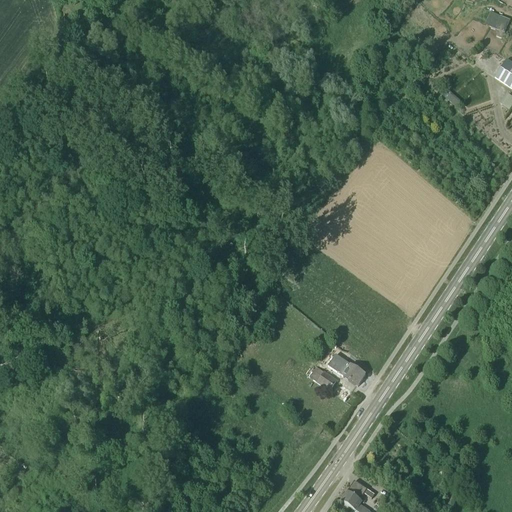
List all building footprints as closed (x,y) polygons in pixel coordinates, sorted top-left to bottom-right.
[(484,8),(478,21),(494,27),(499,14),(484,8)] [(511,63),(507,60),(495,77),(511,89),(511,63)] [(455,108),(458,104),(447,94),(444,98),(455,108)] [(501,106),(509,111),(511,105),(511,98),(508,95),(501,106)] [(345,372),(342,377),(358,387),(365,376),(338,358),(333,365),(345,372)] [(324,373),(317,384),(329,393),(336,382),(324,373)] [(368,511),(360,506),(362,503),(360,502),(364,496),(371,501),(374,496),(354,483),(347,493),(341,502),(352,510),(350,511),(368,511)] [(392,511),(397,505),(387,498),(377,511),(392,511)]
